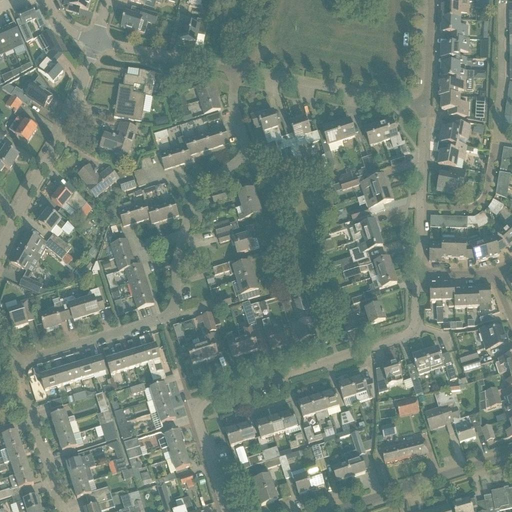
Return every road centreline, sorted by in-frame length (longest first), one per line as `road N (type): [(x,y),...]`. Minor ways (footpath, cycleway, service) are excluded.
road 1 (residential): [(15,365),(170,310),(198,189),(243,154),(234,70)]
road 2 (residential): [(412,325),(404,336),(199,407),(226,511)]
road 3 (residential): [(0,250),(77,98),(95,42)]
road 4 (tertiary): [(332,511),(511,454)]
road 5 (residential): [(425,107),(247,72)]
road 6 (residential): [(417,273),(425,107)]
road 7 (residential): [(61,511),(15,365)]
road 8 (residential): [(234,70),(95,42)]
